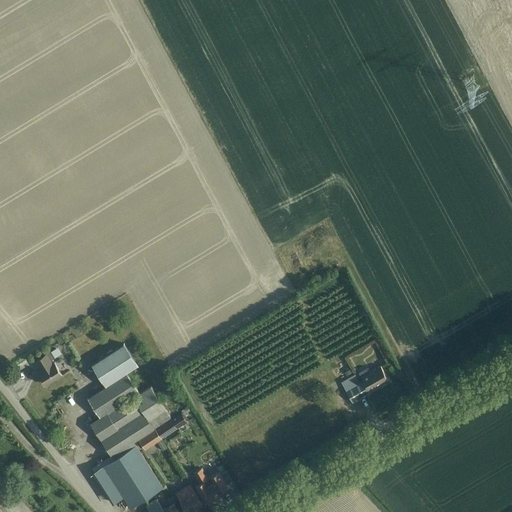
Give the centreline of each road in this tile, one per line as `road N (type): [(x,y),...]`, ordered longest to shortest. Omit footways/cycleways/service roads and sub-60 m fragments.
road 1 (tertiary): [(250,511),(511,358)]
road 2 (unclassified): [(107,511),(0,382)]
